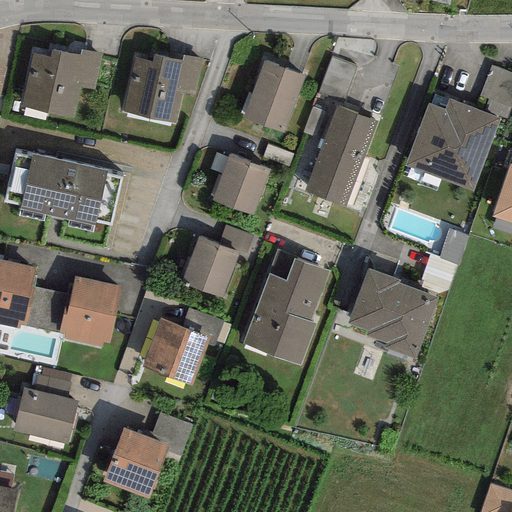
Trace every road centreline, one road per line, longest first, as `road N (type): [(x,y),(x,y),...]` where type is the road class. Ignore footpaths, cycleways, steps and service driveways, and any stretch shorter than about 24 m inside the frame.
road 1 (residential): [(511,27),(362,28),(213,17)]
road 2 (residential): [(213,17),(30,8),(0,19)]
